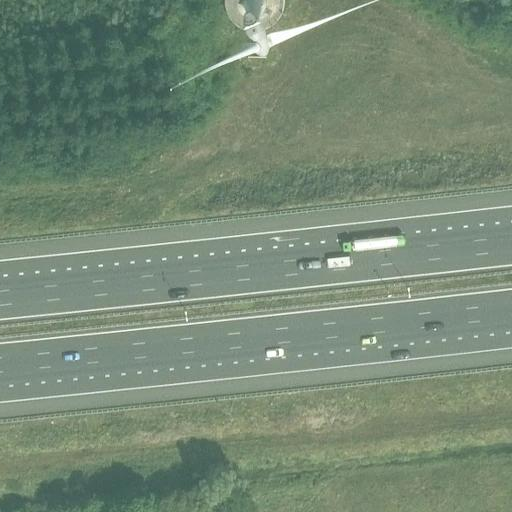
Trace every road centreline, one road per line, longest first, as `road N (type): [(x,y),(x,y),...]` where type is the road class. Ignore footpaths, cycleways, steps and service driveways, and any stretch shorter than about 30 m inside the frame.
road 1 (motorway): [(0,366),(511,311)]
road 2 (motorway): [(511,242),(0,295)]
road 3 (track): [(511,83),(362,34),(315,46),(262,93)]
